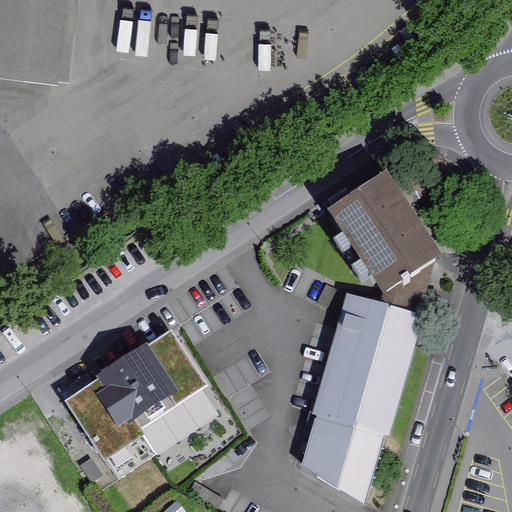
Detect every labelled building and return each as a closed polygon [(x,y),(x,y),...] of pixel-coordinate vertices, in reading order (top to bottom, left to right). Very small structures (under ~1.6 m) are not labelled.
[(60,0),(5,0),(0,48),(0,70),(51,77),(60,0)] [(387,184),(327,222),(383,309),(421,321),(438,268),(387,184)] [(383,309),(346,299),(299,474),(354,511),(366,511),(421,321),(383,309)] [(171,339),(102,383),(137,434),(204,391),(171,339)] [(144,446),(137,434),(102,383),(65,407),(106,471),(144,446)]
